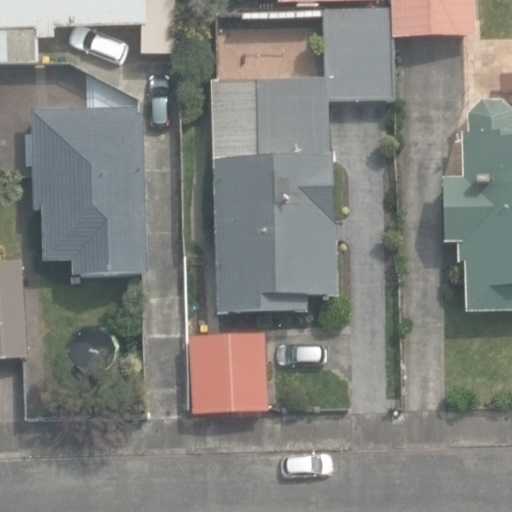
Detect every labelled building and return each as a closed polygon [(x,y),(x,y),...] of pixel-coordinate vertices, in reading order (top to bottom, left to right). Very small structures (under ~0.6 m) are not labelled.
[(0,0),(0,67),(43,66),(42,42),(60,41),(60,30),(150,27),(149,0),(0,0)] [(218,162),(221,317),(311,316),(310,300),(341,299),(338,154),(334,154),(334,102),(397,101),(399,101),(398,39),(479,37),(477,0),(394,0),(395,9),(325,10),(327,79),(260,80),(261,161),(218,162)] [(280,0),(281,8),(383,5),(382,0),(280,0)] [(77,264),(77,278),(144,276),(151,276),(147,110),(141,110),(133,110),(133,98),(116,98),(116,111),(36,113),(38,212),(47,212),(48,264),(77,264)] [(469,264),(471,314),(511,312),(511,108),(505,102),(485,103),(472,116),(472,135),(465,135),(466,179),(445,179),(447,246),(461,245),(462,264),(469,264)] [(0,264),(0,359),(26,357),(32,357),(25,263),(0,264)] [(191,340),(191,418),(267,418),(267,340),(191,340)]
